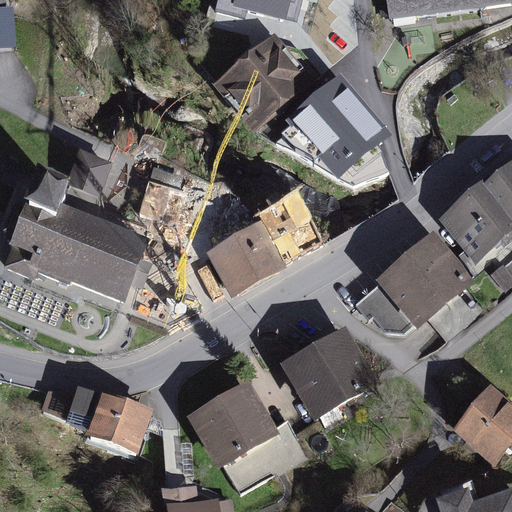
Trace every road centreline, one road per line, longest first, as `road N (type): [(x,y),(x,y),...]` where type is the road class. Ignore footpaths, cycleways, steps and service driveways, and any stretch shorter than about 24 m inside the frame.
road 1 (tertiary): [(299,285),(137,377),(87,381),(0,366)]
road 2 (residential): [(299,285),(412,369),(438,410),(429,454),(362,511)]
road 3 (residential): [(417,215),(377,104),(363,0)]
road 4 (tertiary): [(417,215),(299,285)]
road 5 (tertiary): [(511,130),(417,215)]
road 6 (residential): [(0,100),(111,152)]
